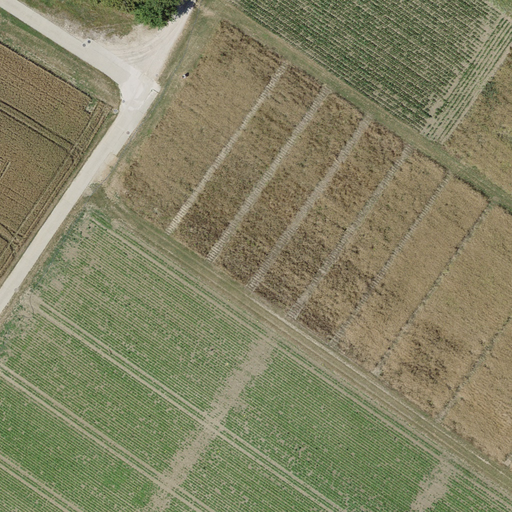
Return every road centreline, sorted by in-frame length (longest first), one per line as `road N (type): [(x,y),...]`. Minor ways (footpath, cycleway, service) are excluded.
road 1 (track): [(0,306),(144,91),(5,0)]
road 2 (track): [(145,0),(144,91),(190,0)]
